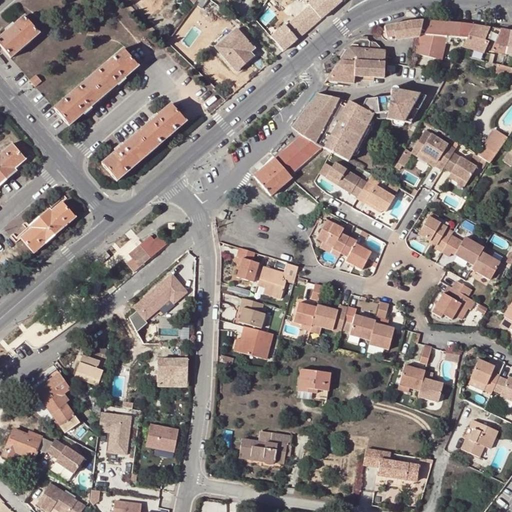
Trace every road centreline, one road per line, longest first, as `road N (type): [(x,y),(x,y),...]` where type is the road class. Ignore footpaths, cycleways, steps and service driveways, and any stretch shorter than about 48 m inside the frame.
road 1 (residential): [(0,385),(202,228)]
road 2 (tertiary): [(189,482),(209,266),(202,228)]
road 3 (tertiary): [(314,50),(164,175)]
road 4 (residential): [(234,172),(288,220),(317,274),(375,290)]
road 5 (residential): [(234,172),(324,78),(314,50)]
road 6 (residential): [(344,509),(189,482)]
road 7 (tertiary): [(111,218),(0,316)]
road 8 (residential): [(160,77),(62,161)]
